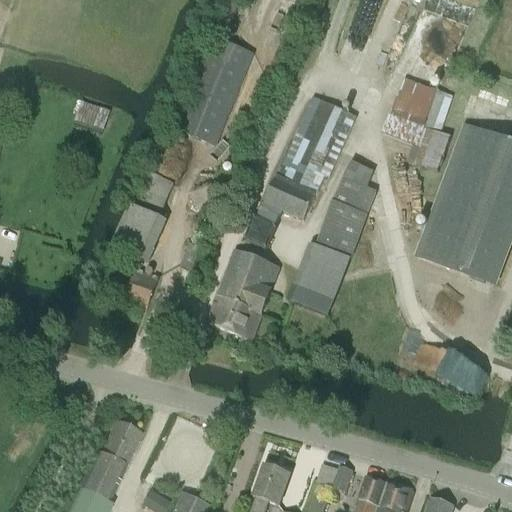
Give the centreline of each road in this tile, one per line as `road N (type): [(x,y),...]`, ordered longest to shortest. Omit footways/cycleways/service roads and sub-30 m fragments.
road 1 (tertiary): [(0,349),(511,494)]
road 2 (track): [(170,400),(201,325),(168,256),(204,154),(227,156),(269,70),(251,54),(266,0)]
road 3 (track): [(387,164),(414,297),(442,342),(511,373)]
